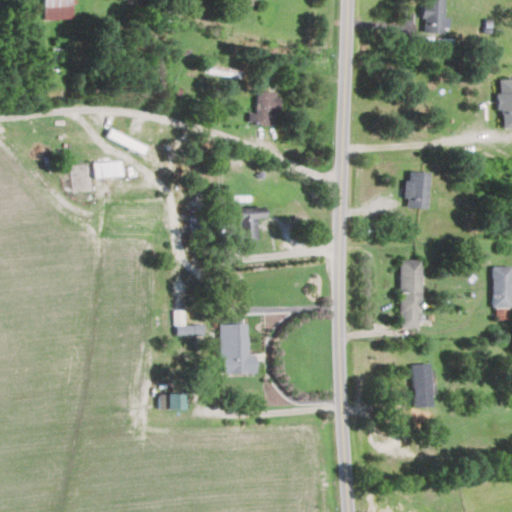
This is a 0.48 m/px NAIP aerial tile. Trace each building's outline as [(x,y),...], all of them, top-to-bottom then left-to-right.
[(40,0),(40,18),(69,18),(69,0),(40,0)] [(440,32),(440,0),(420,0),(420,32),(440,32)] [(255,86),(271,87),(271,71),(255,70),(255,86)] [(511,126),(511,78),(495,79),(496,127),(511,126)] [(274,124),(274,90),(252,90),(252,124),(274,124)] [(168,172),(167,146),(139,147),(140,162),(157,161),(157,172),(168,172)] [(107,194),(107,159),(92,159),(92,194),(107,194)] [(424,171),(403,171),(403,208),(424,208),(424,171)] [(260,217),(260,206),(228,207),(229,242),(253,241),(253,217),(260,217)] [(417,260),(395,260),(395,327),(417,327),(417,260)] [(488,267),(488,308),(508,308),(508,267),(488,267)] [(244,354),(244,323),(216,323),(216,374),(250,374),(250,354),(244,354)] [(408,364),(409,407),(428,407),(426,363),(408,364)] [(182,394),(155,394),(155,408),(182,408),(182,394)] [(364,496),(364,511),(404,511),(404,494),(364,496)]
